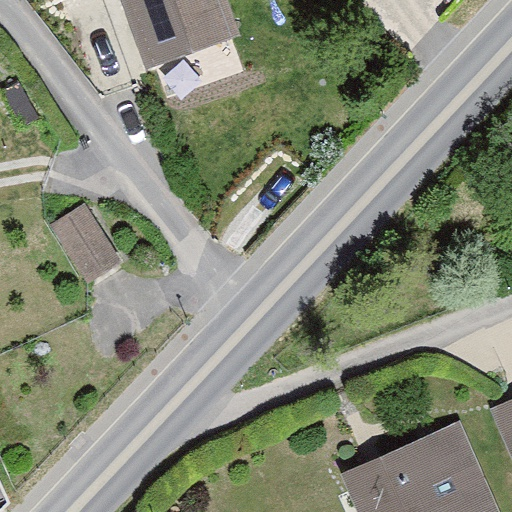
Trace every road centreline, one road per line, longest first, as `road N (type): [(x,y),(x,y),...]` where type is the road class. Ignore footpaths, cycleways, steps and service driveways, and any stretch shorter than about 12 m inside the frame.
road 1 (residential): [(252,324),(0,0)]
road 2 (secondary): [(252,324),(511,50)]
road 3 (residential): [(511,303),(218,411),(176,410)]
road 4 (secondary): [(76,511),(176,410)]
